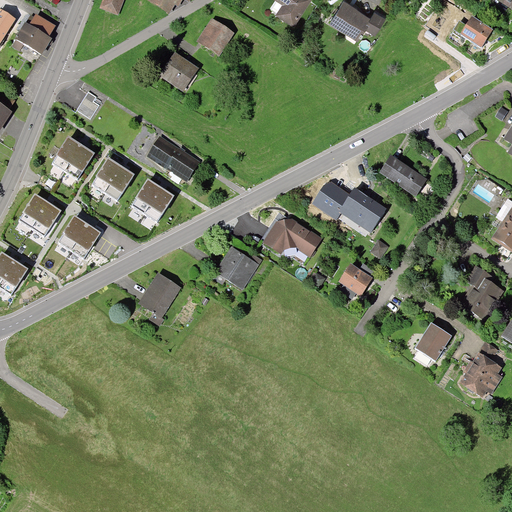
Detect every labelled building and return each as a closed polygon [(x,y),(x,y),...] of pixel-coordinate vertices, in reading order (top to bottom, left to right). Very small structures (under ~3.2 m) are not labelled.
[(121,0),(103,0),(100,9),(116,15),(121,0)] [(154,0),(152,4),(167,13),(175,0),(154,0)] [(292,25),(308,0),(277,0),(284,4),(277,15),(292,25)] [(369,19),(343,1),(329,22),(345,32),(347,29),(358,36),(360,38),(362,34),(361,33),(364,28),(374,34),(383,19),(373,13),(369,19)] [(0,42),(14,19),(0,10),(0,42)] [(53,29),(35,18),(33,21),(30,19),(12,47),(19,51),(22,46),(40,56),(49,41),(47,40),(53,29)] [(486,41),(487,42),(489,39),(494,41),(501,37),(491,31),(490,32),(471,20),(466,28),(458,24),(451,34),(459,39),(461,37),(480,50),(486,41)] [(230,35),(216,25),(202,47),(217,56),(230,35)] [(195,67),(187,62),(184,66),(176,61),(177,60),(173,57),(160,76),(164,79),(165,78),(181,89),(195,67)] [(95,99),(87,93),(75,112),(89,121),(98,107),(93,103),(95,99)] [(0,120),(12,102),(0,94),(0,120)] [(68,135),(52,160),(65,169),(82,144),(68,135)] [(186,181),(196,165),(158,141),(148,157),(186,181)] [(82,144),(65,169),(78,178),(95,152),(82,144)] [(108,157),(91,183),(105,192),(122,166),(108,157)] [(419,178),(395,163),(386,178),(409,193),(419,178)] [(122,166),(105,192),(118,200),(135,175),(122,166)] [(147,178),(130,204),(144,213),(161,188),(147,178)] [(161,188),(144,213),(157,221),(174,196),(161,188)] [(362,199),(363,199),(353,192),(343,208),(363,222),(360,226),(370,233),(383,213),(362,199)] [(34,193),(17,219),(31,228),(48,203),(34,193)] [(48,203),(31,228),(43,236),(60,211),(48,203)] [(494,239),(511,251),(511,250),(511,212),(494,239)] [(75,214),(58,240),(72,249),(89,224),(75,214)] [(319,241),(278,215),(269,229),(272,231),(263,243),(261,241),(260,242),(280,255),(283,251),(295,248),(309,257),(319,241)] [(89,224),(72,249),(84,257),(101,232),(89,224)] [(371,253),(379,258),(385,249),(378,243),(371,253)] [(256,266),(231,250),(216,275),(240,290),(256,266)] [(1,254),(0,255),(0,285),(15,263),(1,254)] [(15,263),(0,285),(0,289),(11,296),(28,271),(15,263)] [(354,292),(360,296),(370,281),(349,268),(339,283),(345,287),(341,293),(350,299),(354,292)] [(490,278),(476,269),(467,284),(474,288),(461,307),(481,321),(500,292),(487,283),(490,278)] [(179,289),(158,277),(140,306),(152,314),(151,315),(153,316),(149,321),(158,327),(162,320),(160,319),(179,289)] [(511,319),(501,338),(511,344),(511,319)] [(434,363),(441,354),(451,338),(433,326),(423,342),(421,340),(414,350),(434,363)] [(496,352),(485,345),(477,357),(478,357),(471,369),(468,368),(464,374),(467,375),(461,384),(467,388),(467,389),(467,391),(471,394),(474,394),(475,393),(481,397),(498,370),(486,362),(491,354),(493,356),(496,352)]
